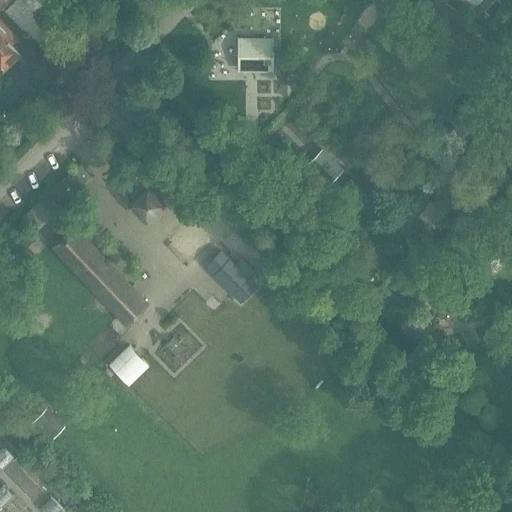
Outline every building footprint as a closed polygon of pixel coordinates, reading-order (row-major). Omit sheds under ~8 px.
[(482,0),(462,0),(472,10),(482,0)] [(304,37),(292,25),(283,34),(295,46),(304,37)] [(268,62),(268,29),(233,28),(232,61),(268,62)] [(0,68),(19,50),(0,29),(0,68)] [(258,131),(271,118),(259,106),(246,119),(258,131)] [(352,138),(364,125),(358,119),(346,132),(352,138)] [(49,211),(41,203),(48,196),(56,204),(63,198),(56,189),(63,183),(71,191),(78,184),(70,176),(77,169),(85,178),(90,173),(81,163),(33,208),(42,218),(49,211)] [(357,196),(369,181),(355,169),(343,184),(357,196)] [(164,203),(148,186),(130,202),(146,220),(164,203)] [(147,303),(74,227),(53,248),(126,323),(147,303)] [(489,284),(491,248),(471,247),(471,268),(485,268),(484,283),(489,284)] [(262,286),(224,248),(207,264),(245,303),(262,286)] [(132,387),(151,368),(130,346),(111,365),(132,387)] [(51,440),(65,424),(45,407),(31,423),(51,440)] [(469,467),(465,455),(454,459),(458,470),(469,467)]
